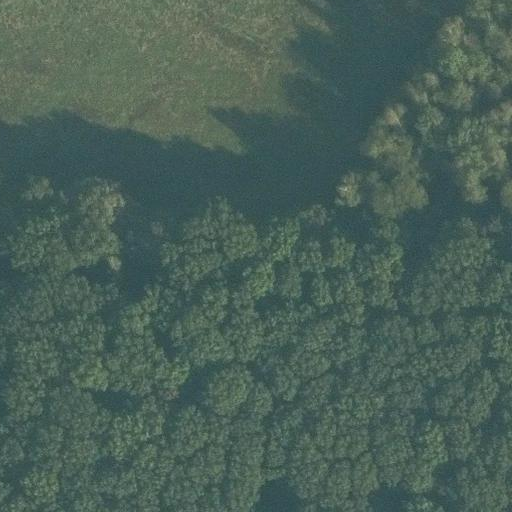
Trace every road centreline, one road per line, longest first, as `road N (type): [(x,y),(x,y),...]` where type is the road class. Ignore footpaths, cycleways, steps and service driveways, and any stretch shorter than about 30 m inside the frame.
road 1 (unclassified): [(511,284),(0,234)]
road 2 (track): [(223,254),(219,294),(163,361),(70,511)]
